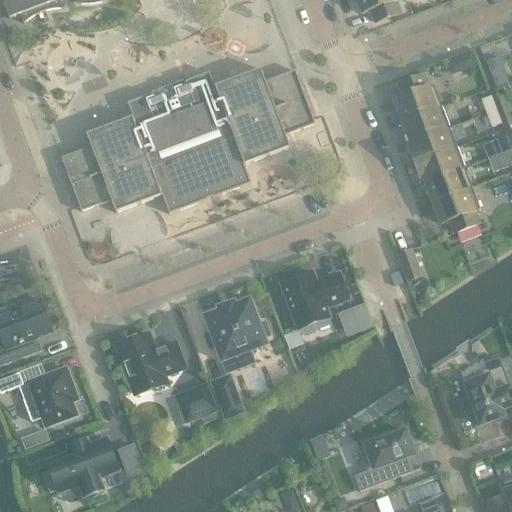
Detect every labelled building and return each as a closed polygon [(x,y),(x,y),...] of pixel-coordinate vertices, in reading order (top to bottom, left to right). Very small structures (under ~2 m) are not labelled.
[(59,10),(64,10),(64,8),(63,8),(60,1),(63,0),(76,0),(78,4),(82,4),(87,4),(91,4),(96,3),(100,2),(105,1),(106,0),(1,0),(9,20),(21,16),(23,23),(23,24),(24,25),(27,22),(31,19),(36,16),(40,14),(45,13),(49,11),(54,10),(59,10)] [(401,0),(356,0),(362,15),(371,12),(376,24),(401,15),(396,2),(401,0)] [(472,53),(459,58),(464,71),(477,66),(472,53)] [(498,58),(488,62),(492,75),(503,71),(498,58)] [(116,215),(162,197),(169,216),(251,185),(244,167),(290,149),(286,137),(316,126),(295,72),(266,83),(261,71),(215,88),(210,74),(128,105),(133,119),(87,136),(91,148),(62,160),(82,213),(112,202),(116,215)] [(395,102),(402,123),(442,108),(434,87),(428,89),(424,76),(399,86),(404,98),(395,102)] [(504,113),(511,110),(511,105),(509,96),(499,100),(504,113)] [(487,115),(496,111),(491,98),(482,101),(487,115)] [(410,144),(450,129),(442,108),(402,123),(410,144)] [(496,111),(487,115),(492,128),(502,125),(496,111)] [(415,165),(457,149),(450,129),(410,144),(411,147),(408,148),(415,165)] [(502,155),(511,152),(507,138),(497,142),(502,155)] [(457,149),(415,165),(421,182),(424,181),(425,184),(465,169),(457,149)] [(511,152),(502,155),(507,169),(511,166),(511,152)] [(508,190),(511,188),(511,167),(502,171),(508,190)] [(425,184),(433,205),(472,190),(465,169),(425,184)] [(480,211),(472,190),(433,205),(441,226),(450,222),(455,235),(479,226),(475,213),(480,211)] [(398,257),(408,283),(422,278),(412,252),(398,257)] [(313,274),(281,286),(298,331),(330,319),(327,310),(349,302),(339,275),(317,284),(313,274)] [(0,336),(1,338),(0,338),(0,367),(41,353),(36,340),(53,334),(41,302),(15,312),(13,308),(2,312),(3,316),(0,316),(0,336)] [(211,334),(205,337),(210,350),(217,348),(222,363),(267,347),(264,339),(270,337),(266,324),(259,326),(250,302),(235,308),(234,304),(230,306),(232,309),(224,312),(223,309),(219,310),(220,313),(206,319),(211,334)] [(352,311),(361,334),(373,329),(365,306),(352,311)] [(126,345),(118,348),(125,365),(121,371),(125,380),(132,382),(138,397),(167,386),(165,379),(186,371),(176,345),(160,351),(161,352),(155,354),(149,337),(140,340),(137,337),(127,341),(126,345)] [(470,400),(461,403),(466,417),(475,413),(480,427),(504,418),(502,411),(511,407),(511,393),(499,359),(483,365),(486,371),(463,380),(470,400)] [(19,375),(0,382),(0,393),(1,396),(19,389),(32,424),(43,420),(46,429),(77,417),(67,391),(73,389),(66,370),(23,386),(19,375)] [(226,420),(242,414),(229,379),(213,385),(226,420)] [(176,429),(216,414),(207,389),(167,404),(176,429)] [(354,478),(360,494),(414,473),(409,459),(415,456),(406,432),(392,438),(391,434),(377,439),(378,443),(359,450),(367,473),(354,478)] [(70,454),(47,463),(51,473),(43,476),(50,495),(58,492),(59,495),(80,487),(85,499),(104,492),(99,480),(119,472),(107,440),(88,447),(87,442),(68,449),(70,454)] [(325,442),(313,448),(314,452),(317,458),(329,453),(326,444),(325,442)] [(150,445),(144,450),(145,459),(153,462),(159,456),(158,448),(150,445)] [(130,482),(145,477),(134,446),(119,452),(130,482)] [(510,506),(501,510),(502,511),(511,511),(511,483),(503,487),(510,506)] [(293,490),(281,495),(285,506),(297,501),(293,490)] [(344,498),(334,502),(338,511),(348,508),(344,498)] [(392,511),(387,498),(376,502),(380,511),(392,511)] [(439,511),(435,500),(419,505),(421,511),(439,511)]
